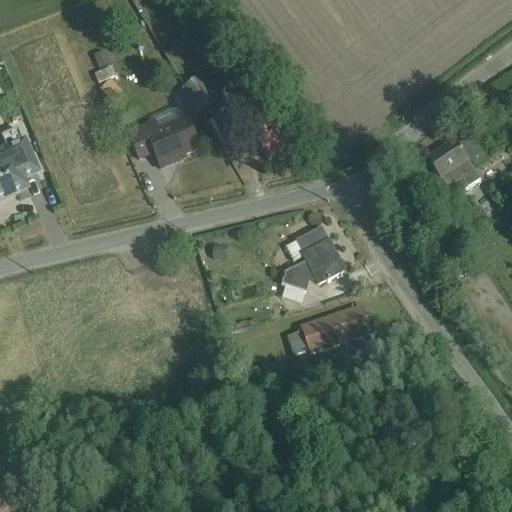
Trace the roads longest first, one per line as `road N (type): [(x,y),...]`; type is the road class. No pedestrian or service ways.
road 1 (residential): [(0,266),(302,194),(332,191),(349,199)]
road 2 (residential): [(349,199),(511,432)]
road 3 (residential): [(349,199),(399,141),(511,52)]
